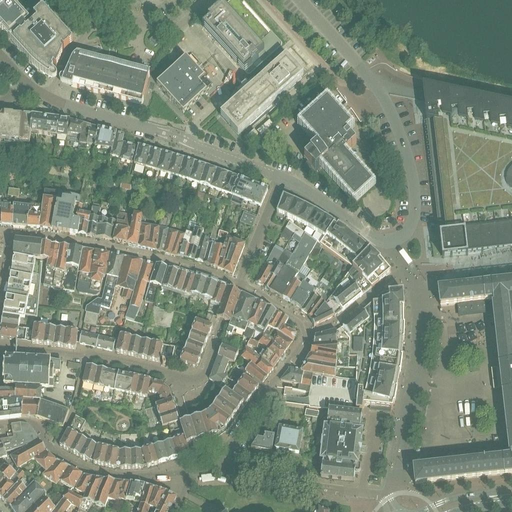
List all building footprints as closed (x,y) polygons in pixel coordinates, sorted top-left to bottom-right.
[(0,0),(0,29),(9,39),(18,31),(29,21),(10,0),(0,0)] [(238,136),(246,129),(245,128),(301,77),(285,59),(282,62),(276,56),(278,54),(271,47),(270,48),(264,42),(272,34),(241,0),(232,0),(202,27),(244,73),(257,62),(268,75),(267,76),(265,74),(262,77),(263,79),(256,85),(223,116),(232,126),(230,128),(238,136)] [(53,69),(54,66),(56,69),(63,54),(61,51),(62,48),(64,51),(73,42),(67,36),(68,34),(67,33),(66,35),(43,9),(34,17),(37,21),(22,35),(18,31),(9,39),(28,61),(30,63),(32,65),(36,68),(40,71),(42,73),(44,75),(49,77),(52,79),(53,79),(54,79),(55,79),(56,78),(57,78),(57,77),(57,76),(57,75),(57,74),(57,73),(56,73),(55,72),(53,69)] [(154,36),(149,41),(154,47),(160,42),(154,36)] [(147,73),(115,65),(107,63),(77,55),(75,56),(73,59),(71,61),(64,79),(63,79),(62,80),(62,81),(63,81),(64,81),(72,83),(71,87),(142,105),(143,100),(150,73),(149,73),(147,73)] [(158,85),(183,113),(212,87),(186,59),(158,85)] [(511,101),(421,80),(420,80),(421,86),(438,225),(442,258),(483,254),(511,250),(511,101)] [(351,128),(343,120),(343,119),(336,111),(335,111),(328,102),(327,101),(326,102),(318,110),(317,110),(310,117),(309,118),(301,125),(301,126),(309,135),(316,143),(317,144),(318,145),(304,158),(312,166),(313,168),(315,170),(321,165),(328,172),(337,182),(345,192),(354,202),(372,185),(370,183),(363,175),(354,166),(346,156),(344,154),(356,144),(349,136),(346,132),(351,128)] [(281,116),(277,111),(270,117),(274,122),(281,116)] [(0,146),(0,147),(23,148),(30,149),(30,144),(31,134),(32,116),(23,115),(23,117),(13,117),(13,115),(5,115),(5,117),(0,116),(0,146)] [(31,134),(55,138),(58,120),(32,116),(31,134)] [(66,143),(66,142),(67,139),(65,139),(68,121),(58,120),(55,138),(60,138),(59,142),(66,143)] [(73,147),(78,148),(80,141),(79,141),(82,125),(68,121),(65,139),(67,139),(66,142),(74,143),(73,147)] [(78,150),(85,150),(86,151),(86,147),(90,127),(82,125),(79,141),(80,141),(78,148),(78,150)] [(90,147),(95,148),(98,129),(90,127),(86,147),(90,148),(90,147)] [(95,149),(110,151),(115,133),(98,129),(95,148),(95,149)] [(122,143),(124,135),(115,133),(110,151),(113,151),(112,157),(119,159),(122,143)] [(137,147),(122,143),(119,159),(120,159),(120,161),(132,164),(137,147)] [(134,165),(140,166),(145,168),(150,150),(139,147),(134,165)] [(145,168),(156,171),(161,154),(150,151),(150,150),(145,168)] [(156,171),(166,174),(172,157),(161,154),(156,171)] [(166,174),(167,174),(177,177),(183,160),(172,157),(166,174)] [(178,177),(188,181),(194,163),(183,160),(177,177),(178,177)] [(31,163),(21,161),(20,167),(29,170),(31,163)] [(188,181),(199,184),(205,167),(202,166),(194,164),(194,163),(188,181)] [(199,184),(209,188),(215,171),(208,169),(209,168),(205,167),(199,184)] [(209,188),(220,191),(226,175),(224,174),(215,171),(209,188)] [(220,191),(231,195),(237,179),(231,177),(226,175),(220,191)] [(231,196),(243,201),(249,184),(247,183),(238,179),(238,180),(237,179),(231,195),(232,195),(231,196)] [(130,191),(131,183),(121,182),(120,190),(130,191)] [(243,201),(260,207),(267,190),(259,187),(249,184),(243,201)] [(40,229),(52,231),(57,204),(62,205),(63,200),(64,193),(43,191),(43,198),(42,201),(40,229)] [(76,203),(63,200),(62,205),(57,204),(52,231),(71,235),(79,236),(81,223),(76,222),(80,203),(81,197),(78,196),(76,203)] [(43,198),(32,197),(31,208),(29,228),(40,229),(42,201),(43,198)] [(91,214),(81,212),(83,204),(80,203),(76,222),(81,223),(79,236),(88,237),(91,214)] [(0,204),(0,225),(1,226),(12,227),(13,211),(11,211),(11,205),(0,204)] [(13,211),(12,227),(28,228),(29,228),(31,208),(13,206),(13,211)] [(92,207),(91,214),(88,237),(96,238),(98,219),(99,219),(101,209),(92,207)] [(118,213),(117,222),(113,242),(127,245),(132,225),(131,225),(133,216),(118,213)] [(143,218),(142,218),(142,216),(142,214),(134,213),(134,215),(134,216),(133,216),(131,225),(132,225),(127,245),(127,246),(139,248),(144,226),(145,221),(143,220),(143,218)] [(256,218),(243,213),(239,223),(252,228),(256,218)] [(162,218),(159,229),(159,228),(156,252),(164,254),(169,231),(168,231),(168,230),(166,230),(168,220),(162,218)] [(96,238),(104,240),(108,221),(108,220),(99,219),(98,219),(96,238)] [(104,240),(113,242),(117,222),(108,220),(108,221),(104,240)] [(285,228),(290,232),(294,235),(298,237),(301,240),(305,234),(289,222),(285,228)] [(185,236),(184,236),(178,258),(185,259),(189,246),(195,229),(196,224),(193,223),(191,230),(192,230),(191,234),(186,232),(185,236)] [(192,261),(194,262),(202,238),(201,238),(204,232),(203,232),(204,228),(197,225),(196,224),(195,229),(189,246),(185,259),(187,260),(192,261)] [(325,304),(312,321),(314,327),(315,327),(334,317),(335,317),(342,311),(362,296),(362,295),(370,289),(370,290),(372,289),(379,283),(390,273),(380,261),(380,260),(370,250),(368,252),(366,250),(368,249),(360,241),(359,241),(347,231),(338,225),(337,227),(334,225),(324,238),(320,244),(352,268),(333,294),(325,304)] [(139,248),(156,252),(159,228),(144,226),(139,248)] [(213,228),(209,241),(202,265),(210,267),(216,246),(215,246),(217,240),(215,239),(218,230),(213,228)] [(221,232),(219,232),(218,237),(226,239),(226,238),(228,234),(227,234),(228,230),(222,228),(221,232)] [(280,237),(289,243),(292,239),(294,235),(290,232),(285,228),(280,237)] [(164,254),(171,256),(178,233),(169,231),(164,254)] [(171,256),(176,257),(178,258),(184,236),(178,233),(171,256)] [(290,259),(270,292),(283,300),(296,277),(299,274),(305,264),(308,257),(309,256),(312,251),(315,246),(317,243),(317,242),(305,234),(301,240),(299,244),(292,255),(290,259)] [(294,235),(292,239),(299,244),(301,240),(298,237),(294,235)] [(209,241),(202,238),(194,262),(202,265),(209,241)] [(226,238),(226,239),(223,248),(217,269),(223,272),(233,241),(226,238)] [(14,256),(40,259),(42,243),(18,241),(16,242),(14,256)] [(233,276),(245,245),(233,241),(223,272),(233,276)] [(40,259),(48,261),(49,261),(52,245),(42,243),(40,259)] [(312,251),(309,256),(315,260),(322,249),(319,248),(321,245),(320,245),(317,243),(315,246),(312,251)] [(48,261),(47,266),(46,266),(46,269),(43,286),(53,288),(57,270),(60,246),(52,245),(49,261),(48,261)] [(60,291),(60,290),(62,280),(63,280),(63,277),(70,248),(60,246),(57,270),(53,288),(53,290),(60,291)] [(210,267),(217,269),(223,248),(216,246),(210,267)] [(275,246),(255,284),(261,287),(263,288),(282,254),(284,250),(276,246),(275,246)] [(60,290),(68,291),(74,292),(83,250),(70,248),(63,277),(63,280),(62,280),(60,290)] [(85,250),(77,290),(78,293),(86,295),(94,252),(85,250)] [(86,295),(91,296),(95,296),(100,293),(103,278),(104,278),(109,255),(94,252),(86,295)] [(282,254),(263,288),(270,292),(290,259),(282,254)] [(109,310),(115,287),(124,258),(111,255),(107,277),(101,301),(87,308),(86,313),(98,315),(100,307),(109,310)] [(42,263),(14,258),(10,281),(10,283),(9,283),(6,303),(6,306),(5,305),(3,316),(20,319),(20,318),(25,319),(25,316),(37,318),(42,263)] [(122,298),(131,301),(134,291),(143,262),(124,258),(115,287),(118,288),(118,289),(124,291),(122,298)] [(147,284),(150,284),(156,265),(143,262),(134,291),(131,301),(130,307),(125,320),(133,323),(139,309),(143,298),(147,284)] [(163,287),(167,269),(167,268),(156,265),(150,284),(144,304),(154,307),(158,291),(161,292),(163,287)] [(164,287),(171,290),(178,272),(169,269),(164,287)] [(171,290),(179,292),(186,274),(178,272),(171,290)] [(179,292),(188,295),(194,277),(186,274),(179,292)] [(296,277),(283,300),(290,304),(300,288),(306,278),(299,274),(296,277)] [(300,288),(290,304),(293,306),(301,311),(314,291),(319,284),(311,279),(313,276),(309,274),(306,278),(300,288)] [(191,295),(196,296),(202,280),(196,277),(194,277),(188,295),(191,296),(191,295)] [(196,296),(204,299),(210,283),(202,280),(196,296)] [(482,303),(482,301),(488,301),(492,300),(501,379),(509,457),(500,458),(499,457),(501,457),(499,446),(474,449),(474,450),(466,451),(458,452),(458,451),(433,454),(434,466),(418,468),(413,468),(415,485),(511,474),(511,281),(442,289),(438,289),(440,306),(460,304),(460,305),(459,306),(460,316),(485,313),(484,303),(482,303)] [(211,303),(212,303),(218,286),(217,285),(210,283),(204,299),(212,301),(211,303)] [(314,291),(301,311),(307,316),(318,299),(322,294),(324,291),(317,287),(319,284),(314,291)] [(221,306),(226,288),(218,286),(212,303),(221,306)] [(228,322),(230,323),(231,323),(241,294),(236,292),(227,288),(217,317),(225,321),(228,322)] [(338,331),(336,332),(337,337),(337,341),(337,345),(340,345),(342,345),(344,345),(344,344),(348,344),(349,358),(357,358),(357,359),(356,370),(356,380),(354,393),(358,394),(356,409),(363,410),(363,409),(365,406),(371,406),(370,410),(390,413),(390,409),(392,409),(393,404),(394,404),(397,389),(396,389),(399,372),(400,372),(402,357),(403,341),(404,341),(404,327),(404,325),(403,325),(403,309),(404,308),(404,306),(403,306),(403,294),(401,292),(388,294),(388,293),(383,294),(362,312),(362,311),(358,315),(342,327),(343,328),(340,329),(338,331)] [(229,326),(229,327),(226,334),(231,335),(234,329),(244,333),(245,332),(248,324),(257,302),(241,294),(231,323),(230,323),(229,326)] [(318,299),(307,316),(312,321),(325,304),(324,303),(326,300),(326,298),(325,296),(323,294),(322,294),(318,299)] [(248,324),(245,332),(252,336),(255,330),(258,326),(267,307),(257,302),(248,324)] [(173,313),(163,311),(158,310),(159,309),(153,307),(148,325),(155,326),(155,325),(170,329),(173,313)] [(255,330),(263,335),(263,334),(265,331),(268,327),(276,312),(267,307),(258,326),(255,330)] [(268,327),(273,330),(282,316),(276,312),(268,327)] [(86,313),(84,324),(95,326),(98,315),(86,313)] [(207,314),(205,321),(205,322),(210,324),(213,316),(207,314)] [(20,319),(3,316),(1,327),(18,329),(20,319)] [(273,330),(276,331),(279,333),(283,327),(288,319),(282,316),(273,330)] [(209,326),(196,321),(192,329),(209,336),(212,327),(209,326)] [(35,326),(34,331),(32,343),(32,344),(43,345),(46,327),(35,326)] [(0,338),(16,341),(32,343),(34,331),(18,329),(1,327),(0,334),(0,338)] [(44,345),(54,347),(56,329),(46,327),(43,345),(44,345)] [(296,334),(283,327),(279,333),(293,342),(296,334)] [(67,331),(56,329),(54,347),(64,348),(65,348),(67,331)] [(192,331),(189,337),(188,340),(204,346),(208,338),(209,336),(192,329),(192,331)] [(75,350),(78,332),(67,331),(65,348),(75,350)] [(264,334),(265,331),(263,334),(263,335),(258,343),(269,350),(267,352),(279,361),(285,352),(273,344),(275,342),(272,340),(264,334)] [(292,344),(293,342),(279,333),(276,331),(272,340),(275,342),(273,344),(285,352),(286,351),(292,344)] [(313,346),(337,345),(337,341),(337,337),(336,332),(336,331),(315,336),(313,346)] [(81,333),(79,345),(96,348),(98,337),(81,333)] [(120,336),(116,353),(125,355),(129,338),(120,336)] [(113,352),(115,341),(98,337),(96,348),(113,352)] [(128,355),(134,357),(137,357),(140,340),(129,338),(125,355),(128,356),(128,355)] [(137,357),(142,358),(147,359),(150,343),(140,340),(137,357)] [(188,340),(186,345),(185,348),(201,354),(204,346),(188,340)] [(159,362),(163,346),(150,343),(147,359),(148,360),(159,362)] [(347,359),(348,359),(348,345),(343,344),(342,345),(340,345),(337,345),(313,346),(310,355),(337,360),(341,360),(347,359)] [(184,351),(166,346),(163,358),(180,362),(196,368),(200,357),(201,354),(185,348),(184,351)] [(218,358),(215,364),(226,368),(228,362),(234,364),(238,353),(222,347),(218,357),(218,358)] [(245,348),(241,358),(251,364),(257,368),(262,361),(263,359),(256,355),(255,354),(245,348)] [(273,370),(279,361),(267,352),(263,359),(262,361),(273,370)] [(307,361),(336,368),(356,370),(356,369),(356,367),(356,359),(348,359),(347,359),(341,360),(337,360),(310,355),(307,361)] [(4,386),(42,387),(49,388),(49,387),(53,388),(53,380),(53,376),(55,376),(56,372),(60,372),(61,362),(50,359),(6,357),(6,362),(4,362),(3,380),(5,380),(4,386)] [(247,376),(248,374),(261,384),(268,377),(257,368),(251,364),(241,358),(236,368),(247,376)] [(268,377),(273,370),(262,361),(257,368),(268,377)] [(307,361),(302,371),(304,372),(304,373),(313,375),(320,376),(328,377),(335,379),(335,378),(336,368),(307,361)] [(221,388),(223,389),(225,391),(231,382),(227,379),(227,378),(223,376),(226,368),(215,364),(209,380),(221,388)] [(189,455),(186,445),(187,445),(180,423),(179,424),(179,423),(179,422),(178,422),(175,412),(175,411),(172,401),(169,392),(169,390),(161,384),(151,381),(150,381),(129,376),(128,376),(118,374),(108,371),(97,368),(86,366),(83,383),(79,397),(80,397),(79,400),(78,409),(77,414),(76,417),(60,447),(70,452),(79,457),(89,463),(90,462),(94,464),(104,467),(115,469),(116,468),(120,468),(120,469),(130,469),(142,468),(143,468),(148,467),(148,468),(158,464),(176,458),(178,458),(189,455)] [(281,381),(301,385),(300,388),(300,391),(307,392),(309,393),(309,390),(310,387),(312,378),(313,375),(304,373),(304,372),(302,371),(290,369),(281,381)] [(231,382),(225,391),(214,406),(235,422),(246,405),(245,405),(251,397),(258,387),(244,377),(238,387),(231,382)] [(24,400),(24,402),(41,402),(42,390),(16,388),(15,391),(0,390),(0,401),(1,401),(24,400)] [(0,420),(23,417),(24,402),(24,400),(1,401),(0,401),(0,420)] [(36,418),(63,428),(69,412),(41,402),(24,402),(23,417),(36,418)] [(208,415),(202,417),(210,441),(219,439),(219,438),(227,432),(227,433),(235,422),(214,406),(208,415)] [(318,440),(316,440),(315,447),(317,447),(321,448),(322,448),(321,461),(323,461),(321,478),(354,482),(356,465),(358,465),(360,452),(360,451),(361,446),(361,445),(360,445),(362,432),(359,432),(360,427),(362,414),(328,411),(326,428),(325,427),(323,441),(322,441),(318,440)] [(197,445),(210,441),(202,417),(201,414),(189,418),(189,420),(180,423),(187,445),(196,442),(197,445)] [(21,424),(20,424),(22,433),(13,434),(14,439),(0,441),(0,445),(3,445),(5,453),(35,444),(40,442),(31,429),(27,425),(21,424)] [(12,426),(13,434),(22,433),(20,424),(12,426)] [(303,433),(302,433),(279,429),(275,450),(299,454),(303,433)] [(263,452),(272,453),(274,437),(266,435),(261,435),(251,449),(263,452)] [(10,457),(17,470),(34,460),(46,451),(40,442),(35,444),(10,457)] [(40,467),(37,470),(43,476),(57,462),(46,452),(46,451),(34,460),(36,462),(40,467)] [(42,476),(56,486),(60,482),(70,469),(57,462),(43,476),(42,476)] [(0,471),(0,483),(10,471),(4,467),(0,471)] [(73,491),(83,476),(70,469),(60,482),(62,483),(61,484),(73,491)] [(0,498),(3,501),(25,475),(20,471),(17,475),(10,471),(0,483),(0,498)] [(30,478),(27,476),(26,476),(25,475),(3,501),(10,509),(34,484),(29,480),(30,478)] [(62,500),(68,504),(71,506),(71,505),(79,510),(92,478),(86,477),(76,491),(81,494),(80,498),(77,497),(69,492),(62,500)] [(78,511),(91,511),(95,504),(103,480),(92,478),(79,510),(78,511)] [(105,508),(108,499),(114,482),(103,480),(95,504),(105,508)] [(118,503),(119,499),(124,483),(114,482),(108,499),(118,503)] [(125,502),(126,501),(130,484),(124,483),(119,499),(125,502)] [(44,493),(34,484),(10,509),(11,511),(31,511),(44,500),(46,496),(51,491),(48,488),(44,493)] [(140,499),(144,486),(130,484),(126,501),(135,502),(136,497),(140,499)] [(147,487),(138,511),(148,511),(149,508),(155,489),(147,487)] [(149,508),(157,510),(159,507),(166,493),(155,489),(149,508)] [(176,498),(166,493),(159,507),(169,511),(176,498)] [(53,511),(56,510),(54,509),(44,500),(31,511),(53,511)] [(53,511),(66,511),(71,506),(68,504),(62,500),(54,509),(56,510),(53,511)]
